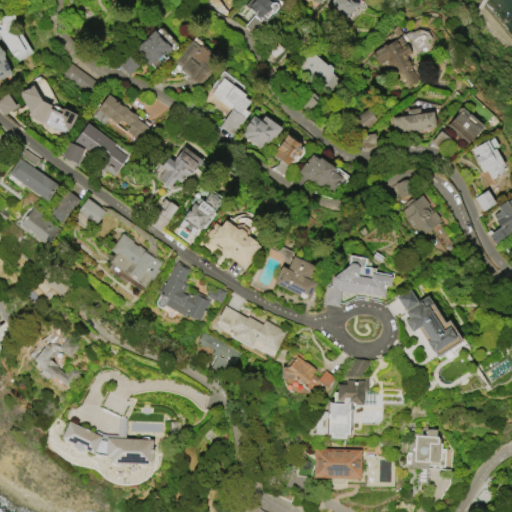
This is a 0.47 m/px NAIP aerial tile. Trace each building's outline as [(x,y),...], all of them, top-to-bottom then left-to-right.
[(276,8),(272,13),(269,13),(263,20),(248,8),(249,7),(248,6),(252,0),(266,0),(270,3),(273,2),(276,5),(276,8)] [(327,4),(329,0),(349,0),(353,3),(354,2),(355,2),(357,3),(357,5),(356,8),(353,8),(349,13),(348,12),(344,18),(343,17),(343,18),(335,13),(337,11),(333,9),(332,10),(329,8),(330,6),(327,4)] [(30,52),(9,13),(0,17),(0,37),(13,62),(30,52)] [(152,30),(169,48),(161,55),(160,54),(149,65),(133,49),(152,30)] [(373,54),(402,90),(418,77),(402,57),(409,51),(404,44),(405,43),(397,33),(373,54)] [(195,87),(185,79),(187,76),(178,69),(180,67),(172,61),(189,39),(198,46),(199,45),(213,56),(206,65),(210,68),(195,87)] [(0,49),(2,54),(1,55),(11,77),(0,81),(0,49)] [(333,69),(309,52),(299,68),(323,84),(333,69)] [(137,65),(127,75),(117,65),(127,55),(137,65)] [(98,83),(89,95),(58,73),(67,61),(98,83)] [(231,134),(219,125),(230,109),(209,94),(221,77),(244,94),(242,97),(248,101),(242,109),(247,112),(231,134)] [(31,85),(39,100),(51,106),(51,104),(61,109),(62,108),(75,114),(65,134),(26,115),(28,111),(17,92),(31,85)] [(295,101),(304,111),(317,100),(308,90),(295,101)] [(0,112),(2,115),(15,107),(6,93),(0,96),(0,112)] [(94,109),(106,94),(136,117),(135,118),(146,126),(145,128),(147,129),(137,141),(125,132),(126,131),(124,130),(127,126),(118,120),(115,124),(94,109)] [(431,111),(433,125),(392,132),(389,117),(405,115),(404,109),(417,107),(418,113),(431,111)] [(460,108),(481,125),(466,143),(460,138),(459,139),(453,135),(454,133),(445,126),(460,108)] [(355,114),(359,127),(373,122),(368,109),(355,114)] [(262,115),(280,127),(268,145),(263,141),(259,147),(238,132),(251,114),(259,120),(262,115)] [(73,141),(117,169),(128,152),(84,124),(73,141)] [(271,154),(285,134),(298,143),(296,146),(300,149),(295,156),(292,154),(290,157),(291,159),(287,165),(278,158),(275,159),(271,157),(271,154)] [(374,147),(373,135),(359,136),(359,148),(374,147)] [(484,170),(480,172),(472,157),(476,155),(471,147),(485,140),(490,149),(493,148),(502,165),(500,166),(502,171),(489,178),(484,170)] [(83,148),(67,142),(61,157),(77,163),(83,148)] [(156,177),(162,169),(159,167),(166,156),(171,160),(178,151),(175,149),(179,144),(200,160),(195,168),(201,173),(194,182),(185,176),(179,184),(174,180),(167,188),(160,182),(161,181),(156,177)] [(7,173),(24,149),(37,159),(31,167),(57,185),(46,201),(7,173)] [(295,174),(310,154),(316,159),(318,157),(326,163),(326,162),(334,168),(332,170),(341,178),(331,191),(322,184),(319,188),(311,182),(309,184),(295,174)] [(391,186),(398,197),(410,191),(403,179),(391,186)] [(48,213),(59,222),(77,199),(66,190),(48,213)] [(472,198),(485,190),(493,203),(480,211),(472,198)] [(399,210),(413,231),(420,226),(424,232),(439,221),(420,195),(399,210)] [(142,287),(108,262),(113,254),(108,250),(120,233),(131,240),(130,242),(135,246),(136,244),(144,250),(148,244),(144,241),(144,240),(115,218),(115,219),(108,214),(102,213),(94,225),(75,211),(85,198),(99,208),(100,206),(103,209),(112,210),(118,215),(118,214),(152,238),(152,237),(155,239),(153,242),(155,253),(153,256),(163,263),(150,280),(148,278),(142,287)] [(151,223),(160,229),(175,206),(166,200),(151,223)] [(197,229),(181,217),(192,202),(195,204),(197,201),(198,202),(199,200),(210,207),(206,212),(210,215),(203,225),(200,228),(199,227),(197,229)] [(511,230),(507,234),(508,236),(494,245),(486,232),(489,230),(490,232),(498,227),(490,214),(496,210),(494,207),(502,202),(503,203),(505,202),(511,211),(511,230)] [(18,222),(30,208),(31,209),(32,208),(58,229),(47,243),(41,238),(39,241),(30,234),(31,232),(27,229),(26,231),(19,226),(21,224),(18,222)] [(191,235),(177,225),(181,219),(195,229),(191,235)] [(243,269),(205,241),(204,236),(213,223),(218,226),(223,220),(231,225),(240,224),(247,229),(247,237),(260,246),(243,269)] [(271,282),(279,265),(285,268),(291,255),(314,266),(308,279),(315,282),(307,299),(271,282)] [(197,321),(206,301),(183,291),(186,284),(181,282),(188,269),(173,262),(158,294),(166,297),(162,305),(197,321)] [(356,291),(356,293),(339,290),(336,306),(323,303),(326,287),(329,288),(331,276),(350,262),(354,263),(357,267),(356,275),(369,278),(370,273),(390,276),(388,286),(384,286),(382,296),(356,291)] [(215,287),(224,291),(219,303),(204,296),(207,289),(213,292),(215,287)] [(454,337),(431,352),(424,341),(427,339),(418,326),(410,331),(402,320),(407,317),(403,311),(416,303),(415,301),(425,295),(430,303),(425,306),(441,330),(447,326),(454,337)] [(215,319),(223,305),(245,318),(246,316),(260,324),(263,320),(284,332),(273,351),(253,340),(249,347),(230,336),(233,331),(225,327),(226,325),(215,319)] [(212,365),(224,372),(236,351),(201,332),(195,343),(217,355),(212,365)] [(78,372),(67,387),(53,376),(51,379),(48,376),(45,379),(37,372),(39,370),(36,367),(35,365),(36,363),(32,360),(43,345),(48,343),(53,343),(58,345),(65,335),(78,345),(68,357),(57,348),(49,359),(56,365),(55,366),(64,374),(69,368),(71,368),(73,368),(78,372)] [(279,374),(309,394),(317,382),(325,387),(332,377),(323,370),(320,374),(292,355),(279,374)] [(347,404),(363,405),(364,359),(346,359),(346,384),(334,384),(333,402),(327,402),(326,437),(347,437),(347,404)] [(104,438),(150,440),(149,463),(108,461),(108,457),(105,457),(104,453),(98,452),(92,450),(91,453),(59,437),(67,421),(100,436),(98,439),(104,441),(104,438)] [(424,436),(413,435),(413,460),(436,461),(437,429),(424,429),(424,436)] [(359,450),(358,479),(311,477),(312,448),(359,450)] [(511,511),(502,511),(503,511),(505,511),(507,511),(511,500),(511,511)]
